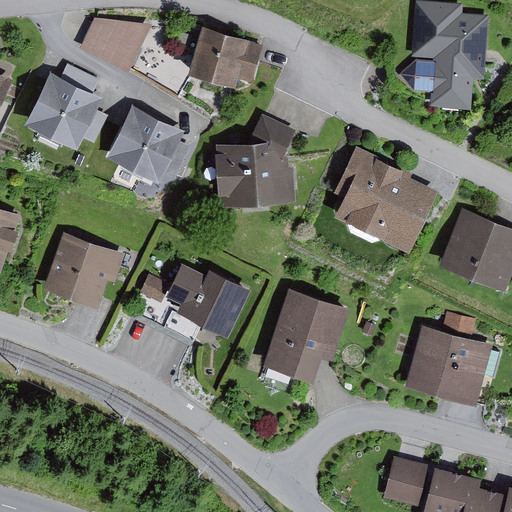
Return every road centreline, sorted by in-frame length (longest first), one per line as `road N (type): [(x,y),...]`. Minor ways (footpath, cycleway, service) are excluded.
road 1 (residential): [(511,187),(358,113),(298,38),(189,0)]
road 2 (residential): [(283,490),(186,413),(117,372),(0,326)]
road 3 (residential): [(283,490),(338,426),(378,415),(511,450)]
